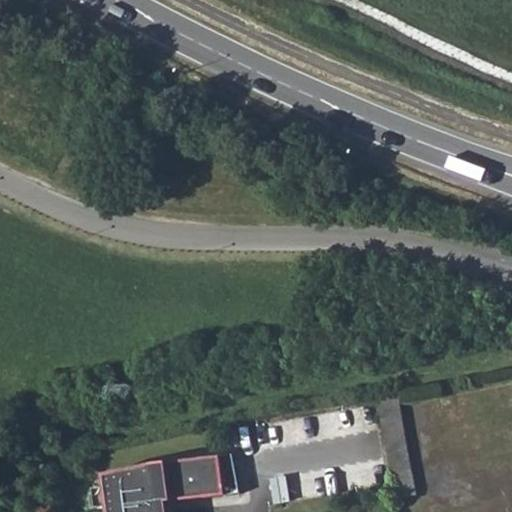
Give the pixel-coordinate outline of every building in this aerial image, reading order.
[(376,396),(391,474),(410,470),(396,392),(376,396)] [(235,455),(171,462),(175,487),(170,487),(171,503),(242,494),(235,455)] [(171,462),(159,464),(165,511),(172,511),(171,503),(170,487),(175,487),(171,462)] [(165,511),(159,464),(109,475),(113,511),(165,511)] [(410,470),(391,474),(395,501),(415,496),(410,470)]
